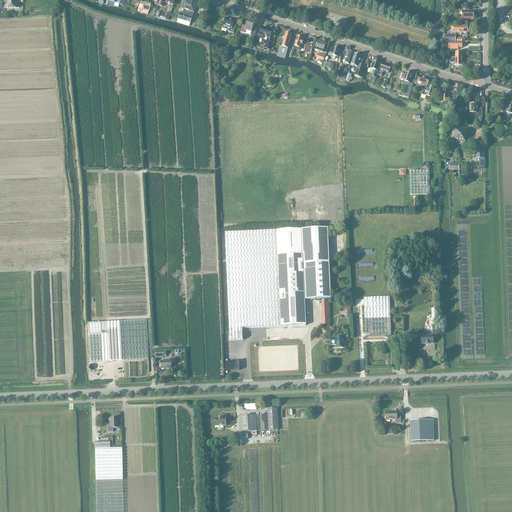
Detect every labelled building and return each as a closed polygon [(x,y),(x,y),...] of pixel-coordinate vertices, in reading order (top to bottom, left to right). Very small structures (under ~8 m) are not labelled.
[(18,0),(3,0),(4,8),(19,8),(18,0)] [(107,5),(118,9),(119,4),(120,0),(108,0),(108,1),(107,5)] [(131,9),(133,0),(132,0),(120,0),(120,3),(119,6),(131,9)] [(193,14),(193,13),(196,4),(184,0),(183,0),(181,9),(186,10),(184,15),(180,13),(178,19),(176,24),(189,28),(190,23),(192,17),(191,17),(193,16),(193,14)] [(140,2),(138,11),(148,14),(150,4),(140,2)] [(469,8),(460,8),(460,12),(462,12),(462,19),(474,19),(474,12),(469,12),(469,8)] [(236,26),(237,24),(234,23),(234,21),(226,18),(225,22),(223,27),(222,29),(227,30),(228,32),(229,32),(233,34),(234,34),(236,26)] [(247,22),(246,26),(242,25),(240,32),(245,33),(246,31),(251,33),(250,36),(251,37),(250,39),(253,41),(254,38),(256,31),(253,30),(254,25),(247,22)] [(262,27),(261,32),(259,32),(257,38),(263,39),(263,36),(270,38),(273,30),(262,27)] [(281,40),(278,53),(277,57),(285,59),(286,55),(288,49),(289,45),(292,34),(289,34),(289,33),(287,32),(287,33),(286,33),(283,41),(281,40)] [(299,37),(297,36),(293,49),(299,51),(301,44),(302,45),(303,41),(302,41),(303,38),(301,37),(299,36),(299,37)] [(315,51),(322,53),(323,52),(326,53),(327,50),(324,49),(326,45),(317,42),(315,51)] [(333,56),(332,58),(332,60),(335,61),(335,59),(336,56),(338,57),(340,49),(334,47),(331,55),(333,56)] [(344,52),(344,53),(343,52),(341,58),(344,59),(344,58),(347,59),(345,63),(349,64),(352,54),(347,52),(346,53),(344,52)] [(359,62),(360,59),(361,57),(355,54),(351,65),(357,67),(355,76),(361,78),(365,67),(358,65),(359,62)] [(373,61),(370,69),(373,70),(371,76),(376,78),(378,71),(380,63),(373,61)] [(324,62),(323,65),(322,68),(324,70),(325,67),(327,68),(332,69),(334,64),(327,62),(324,62)] [(380,70),(378,75),(382,76),(383,71),(389,73),(391,67),(382,64),(380,70)] [(407,72),(405,75),(402,74),(401,79),(404,80),(403,81),(404,81),(402,87),(407,88),(406,92),(405,92),(403,97),(409,98),(411,90),(413,85),(409,83),(410,83),(412,74),(407,72)] [(428,84),(429,79),(419,76),(417,81),(422,83),(421,85),(427,86),(428,84)] [(427,86),(426,91),(428,91),(425,99),(431,101),(432,98),(434,98),(436,90),(434,89),(434,88),(430,86),(431,85),(428,84),(427,86)] [(511,104),(509,103),(507,107),(504,107),(501,109),(504,115),(506,113),(511,114),(511,104)] [(481,109),(477,109),(477,104),(469,104),(469,113),(474,113),(474,116),(477,116),(477,120),(481,121),(482,116),(481,116),(481,109)] [(459,145),(461,128),(453,127),(451,144),(459,145)] [(470,129),(461,128),(459,145),(468,146),(470,129)] [(484,159),(485,147),(476,147),(476,159),(484,159)] [(429,171),(410,171),(410,195),(429,195),(429,171)] [(301,230),(225,233),(226,258),(230,341),(243,340),(242,328),(306,325),(305,300),(331,299),(327,228),(301,230)] [(391,336),(389,297),(364,298),(365,337),(391,336)] [(89,362),(104,362),(109,361),(148,359),(148,352),(147,332),(146,321),(104,323),(88,324),(88,335),(89,352),(89,362)] [(421,337),(421,344),(426,344),(429,344),(433,343),(433,337),(437,337),(436,330),(432,330),(433,335),(424,335),(424,331),(417,331),(418,337),(421,337)] [(335,337),(335,338),(329,338),(329,345),(336,345),(336,348),(344,348),(343,336),(335,337)] [(160,361),(161,369),(171,368),(170,361),(160,361)] [(267,409),(268,415),(240,416),(240,432),(278,430),(277,409),(267,409)] [(395,424),(401,423),(401,414),(397,414),(397,412),(392,412),(392,413),(386,413),(386,420),(395,420),(395,424)] [(215,418),(215,426),(226,426),(226,418),(222,418),(222,417),(221,417),(221,418),(219,418),(219,417),(219,418),(215,418)] [(107,432),(113,432),(113,428),(117,428),(116,418),(110,418),(110,423),(109,423),(109,428),(107,428),(107,432)] [(411,442),(434,441),(433,420),(410,421),(411,442)] [(123,511),(122,448),(110,448),(95,449),(95,511),(123,511)]
